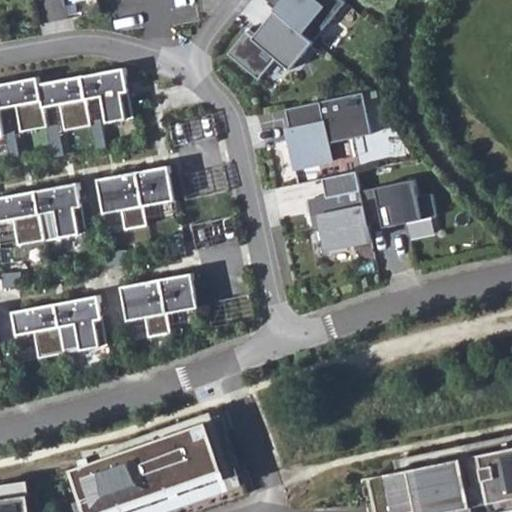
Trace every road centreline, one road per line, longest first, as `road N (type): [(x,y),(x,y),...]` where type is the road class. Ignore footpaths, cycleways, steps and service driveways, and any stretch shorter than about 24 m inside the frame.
road 1 (residential): [(182,64),(213,88),(232,119),(282,346)]
road 2 (residential): [(282,346),(0,430)]
road 3 (residential): [(511,275),(282,346)]
road 4 (residential): [(0,57),(80,42),(182,64)]
